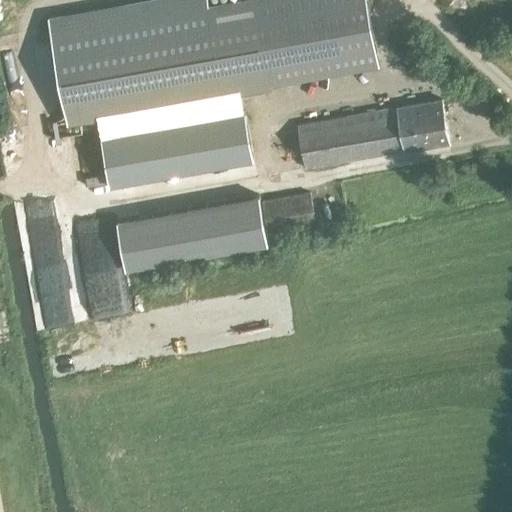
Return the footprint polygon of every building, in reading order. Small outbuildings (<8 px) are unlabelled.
[(62,92),(67,119),(379,62),(368,0),(224,0),(209,3),(208,0),(160,0),(49,20),(62,92)] [(307,168),(450,142),(442,99),(298,124),(307,168)] [(257,158),(248,110),(102,136),(111,184),(257,158)] [(262,201),(268,233),(316,224),(310,192),(262,201)] [(127,267),(268,242),(259,194),(119,219),(127,267)] [(92,249),(92,245),(92,240),(91,235),(88,231),(85,227),(82,224),(77,221),(73,220),(68,219),(63,219),(58,220),(54,222),(50,225),(46,229),(44,233),(42,237),(41,242),(41,247),(42,252),(44,256),(47,261),(50,264),(54,267),(58,269),(63,270),(68,270),(73,270),(77,268),(82,266),(85,262),(88,258),(91,254),(92,249)]
